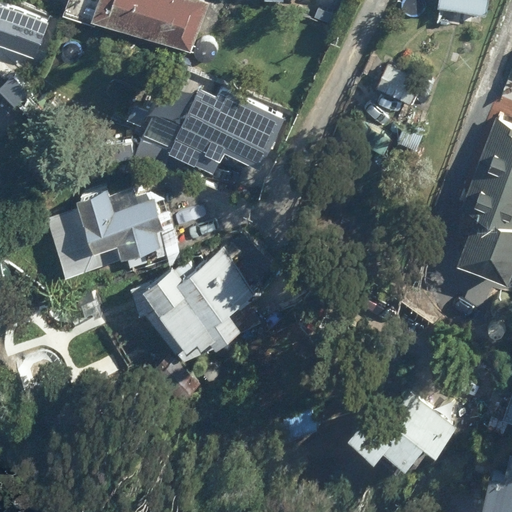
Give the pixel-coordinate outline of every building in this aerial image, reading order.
[(194,51),(213,0),(72,0),(68,12),(100,24),(103,17),(194,51)] [(491,15),(493,0),(443,0),(443,8),(491,15)] [(0,5),(0,47),(31,60),(46,24),(0,5)] [(114,72),(78,50),(68,67),(105,88),(114,72)] [(426,79),(390,61),(378,86),(414,104),(421,89),(432,94),(438,82),(428,76),(426,79)] [(180,149),(219,167),(229,149),(262,165),(287,115),(226,85),(219,101),(190,87),(176,116),(192,124),(180,149)] [(9,114),(3,112),(0,114),(0,127),(5,128),(11,125),(12,119),(9,114)] [(511,117),(502,113),(469,203),(485,209),(466,263),(511,279),(511,117)] [(412,119),(402,141),(421,149),(431,128),(412,119)] [(18,126),(11,135),(17,140),(24,130),(18,126)] [(84,199),(88,211),(52,223),(67,271),(128,251),(130,257),(163,246),(165,253),(177,249),(160,197),(155,198),(153,191),(143,194),(140,186),(115,194),(113,189),(84,199)] [(262,289),(228,245),(201,267),(192,255),(140,295),(147,313),(151,310),(182,351),(184,349),(191,358),(222,342),(226,347),(264,318),(251,300),(256,297),(255,295),(262,289)] [(151,256),(132,262),(136,273),(155,267),(151,256)] [(101,319),(106,331),(114,328),(109,315),(101,319)] [(414,467),(432,443),(443,452),(463,426),(404,378),(356,438),(384,461),(387,456),(404,470),(410,463),(414,467)] [(511,511),(511,455),(507,476),(494,473),(485,510),(494,511),(511,511)]
